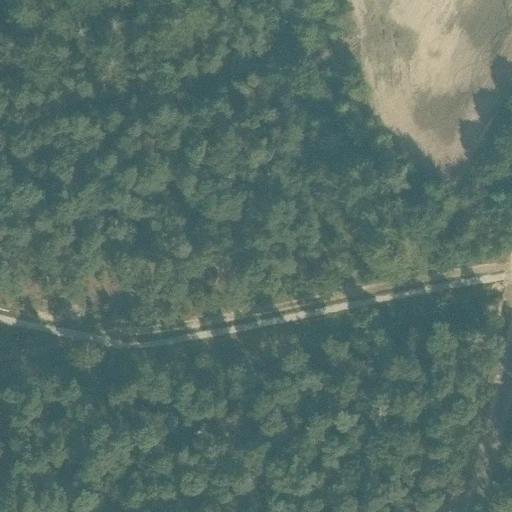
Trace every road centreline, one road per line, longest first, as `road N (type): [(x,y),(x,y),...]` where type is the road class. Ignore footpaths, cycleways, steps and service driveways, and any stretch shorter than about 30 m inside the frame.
road 1 (track): [(0,123),(254,74),(324,288)]
road 2 (track): [(324,288),(75,343)]
road 3 (tertiary): [(463,511),(511,325)]
road 4 (track): [(511,254),(324,288)]
